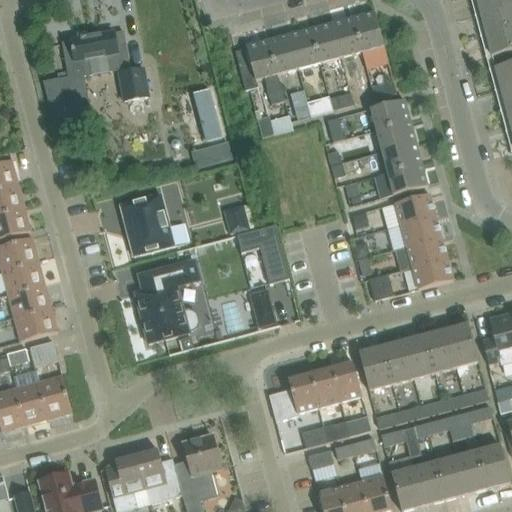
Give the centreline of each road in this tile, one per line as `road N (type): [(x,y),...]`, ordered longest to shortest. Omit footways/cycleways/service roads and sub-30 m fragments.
road 1 (residential): [(117,409),(3,1)]
road 2 (residential): [(242,356),(511,287)]
road 3 (unclassified): [(426,0),(487,212),(511,225)]
road 4 (residential): [(284,511),(242,356)]
road 5 (residential): [(117,409),(155,377),(242,356)]
road 6 (residential): [(0,459),(87,436),(117,409)]
